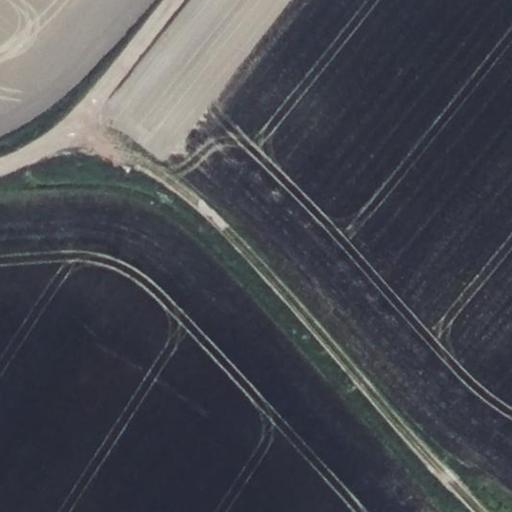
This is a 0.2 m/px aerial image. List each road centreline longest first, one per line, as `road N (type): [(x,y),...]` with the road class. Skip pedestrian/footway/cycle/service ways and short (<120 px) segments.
road 1 (track): [(81,113),(229,234),(510,511)]
road 2 (residential): [(174,0),(81,113),(45,144),(0,166)]
